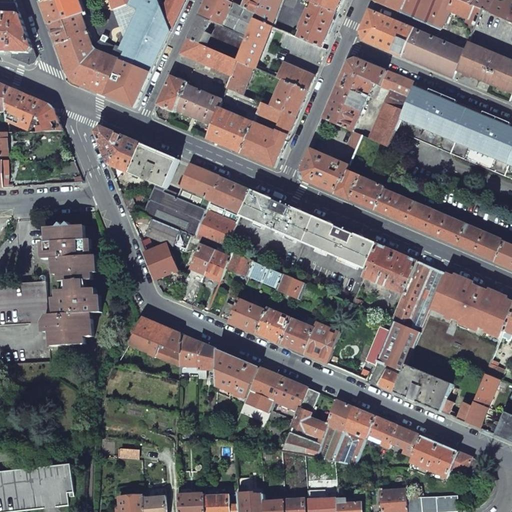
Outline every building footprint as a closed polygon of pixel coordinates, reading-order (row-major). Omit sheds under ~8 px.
[(42,0),(44,4),(54,0),(55,0),(63,21),(65,20),(83,17),(87,16),(81,0),(42,0)] [(63,21),(55,0),(54,0),(44,4),(51,25),(63,21)] [(112,0),(116,11),(131,6),(142,12),(123,50),(117,47),(112,58),(122,62),(128,65),(151,75),(173,32),(165,11),(161,0),(112,0)] [(170,0),(165,11),(173,32),(183,10),(187,0),(170,0)] [(233,2),(229,0),(207,0),(199,17),(212,22),(222,27),(233,2)] [(262,0),(244,0),(242,6),(257,14),(262,0)] [(262,0),(257,14),(255,19),(271,26),(273,27),(277,17),(284,0),(262,0)] [(315,0),(314,4),(316,5),(338,14),(344,0),(315,0)] [(376,0),(375,3),(377,4),(442,31),(450,12),(469,20),(468,23),(478,27),(485,11),(472,5),(459,0),(376,0)] [(496,0),(474,0),(472,5),(485,11),(491,13),(496,0)] [(511,0),(496,0),(491,13),(511,22),(511,0)] [(242,6),(233,2),(222,27),(248,37),(255,19),(257,14),(242,6)] [(0,52),(8,53),(13,53),(13,57),(29,63),(34,62),(37,58),(17,5),(0,4),(0,52)] [(338,14),(316,5),(313,11),(311,10),(301,32),(304,32),(301,39),(323,49),(333,26),(338,14)] [(116,11),(125,32),(117,47),(123,50),(142,12),(131,6),(116,11)] [(468,52),(371,12),(362,33),(366,41),(389,51),(456,79),(460,71),(468,52)] [(83,17),(65,20),(72,40),(58,45),(70,78),(74,82),(75,83),(107,97),(114,80),(122,62),(112,58),(104,55),(97,51),(94,48),(83,17)] [(212,22),(199,17),(194,29),(189,41),(207,48),(213,35),(207,33),(212,22)] [(286,20),(277,17),(273,27),(287,33),(292,22),(286,19),(286,20)] [(248,37),(239,61),(239,62),(253,68),(254,65),(271,26),(255,19),(248,37)] [(51,25),(58,45),(72,40),(65,20),(63,21),(51,25)] [(222,27),(212,22),(207,33),(213,35),(207,48),(239,61),(248,37),(222,27)] [(301,39),(288,34),(283,47),(322,64),(328,51),(323,49),(301,39)] [(189,41),(182,56),(206,66),(233,77),(239,62),(239,61),(207,48),(189,41)] [(468,52),(460,71),(486,82),(511,93),(511,61),(506,59),(507,57),(494,51),(493,54),(471,44),(468,52)] [(346,72),(340,86),(370,97),(375,86),(386,90),(394,73),(357,58),(350,62),(346,72)] [(121,83),(128,65),(122,62),(114,80),(121,83)] [(253,68),(239,62),(233,77),(230,85),(229,88),(228,90),(245,97),(255,69),(253,68)] [(286,64),(280,79),(285,81),(310,92),(316,77),(286,64)] [(114,80),(107,97),(121,103),(135,109),(151,75),(128,65),(121,83),(114,80)] [(269,71),(254,65),(253,68),(255,69),(268,74),(269,71)] [(416,82),(394,73),(386,90),(391,92),(386,104),(404,112),(414,88),(416,82)] [(188,84),(172,77),(165,91),(159,105),(177,112),(177,111),(187,86),(188,84)] [(310,92),(285,81),(273,108),(298,119),(310,92)] [(0,112),(9,113),(9,88),(0,83),(0,112)] [(224,101),(187,86),(177,111),(193,118),(195,118),(197,119),(215,127),(220,112),(224,101)] [(370,97),(340,86),(329,111),(325,120),(354,132),(370,97)] [(43,102),(9,88),(9,113),(9,121),(25,130),(23,133),(31,133),(37,120),(39,121),(40,119),(42,120),(44,126),(37,128),(38,132),(63,131),(62,128),(55,109),(53,106),(43,102)] [(429,94),(414,88),(404,112),(396,130),(451,153),(468,110),(456,105),(458,101),(442,94),(430,89),(429,94)] [(245,97),(228,90),(224,101),(220,112),(254,126),(263,104),(245,97)] [(259,161),(276,169),(288,140),(298,119),(273,108),(263,104),(254,126),(242,154),(259,161)] [(370,139),(389,147),(396,130),(404,112),(386,104),(370,139)] [(483,116),(468,110),(451,153),(505,176),(511,158),(511,128),(510,128),(511,124),(496,117),(484,112),(483,116)] [(254,126),(220,112),(215,127),(209,140),(235,151),(242,154),(254,126)] [(145,146),(103,128),(101,130),(97,134),(111,166),(130,174),(129,176),(132,178),(133,175),(145,146)] [(363,136),(355,133),(349,147),(357,151),(363,136)] [(0,134),(0,156),(15,156),(14,134),(0,134)] [(133,175),(157,185),(166,189),(168,190),(181,161),(163,153),(145,146),(133,175)] [(342,163),(312,150),(301,174),(304,181),(328,191),(335,194),(341,181),(343,182),(348,172),(350,167),(342,163)] [(183,187),(206,197),(205,198),(212,201),(221,178),(216,176),(192,166),(183,187)] [(387,189),(348,172),(343,182),(341,181),(335,194),(340,196),(356,203),(377,212),(385,193),(387,189)] [(238,185),(221,178),(212,201),(243,214),(254,192),(238,185)] [(166,189),(157,185),(148,208),(144,215),(156,220),(182,231),(193,236),(197,238),(208,211),(178,199),(165,193),(166,189)] [(206,197),(183,187),(178,199),(208,211),(212,201),(205,198),(206,197)] [(131,192),(123,195),(128,208),(134,211),(136,205),(131,192)] [(242,216),(304,242),(314,218),(275,201),(254,192),(243,214),(242,216)] [(437,237),(497,263),(504,245),(397,198),(385,193),(377,212),(437,237)] [(243,214),(212,201),(208,211),(197,238),(201,240),(227,251),(242,216),(243,214)] [(339,228),(314,218),(304,242),(368,270),(378,246),(379,245),(339,228)] [(182,231),(156,220),(149,236),(175,247),(176,245),(182,231)] [(51,332),(52,347),(68,345),(86,345),(85,337),(94,337),(93,314),(102,313),(101,296),(97,297),(97,289),(86,290),(85,281),(94,281),(93,273),(98,273),(98,256),(93,256),(92,240),(86,241),(85,226),(74,227),(70,223),(66,227),(63,224),(59,228),(48,228),(49,243),(43,243),(44,260),(59,259),(59,265),(56,266),(56,275),(61,275),(62,282),(70,282),(71,291),(59,292),(60,299),(56,299),(56,309),(60,308),(60,315),(49,315),(49,323),(44,323),(45,333),(51,332)] [(193,236),(182,231),(176,245),(188,250),(191,242),(193,236)] [(197,238),(193,236),(191,242),(199,246),(201,240),(197,238)] [(142,242),(147,254),(155,251),(150,239),(142,242)] [(511,247),(505,244),(504,245),(497,263),(511,269),(511,247)] [(155,251),(147,254),(157,280),(180,270),(169,245),(155,251)] [(399,253),(379,245),(378,246),(365,277),(406,295),(419,262),(399,253)] [(217,252),(202,246),(199,253),(196,253),(195,255),(198,256),(196,260),(194,259),(190,268),(208,276),(217,252)] [(217,252),(208,276),(222,282),(228,268),(232,258),(217,252)] [(257,263),(234,253),(232,258),(228,268),(251,277),(257,263)] [(433,309),(448,274),(428,266),(419,262),(406,295),(394,322),(395,322),(423,334),(433,309)] [(284,275),(257,263),(251,277),(279,289),(284,275)] [(433,309),(502,338),(503,337),(511,315),(511,302),(475,286),(448,274),(433,309)] [(308,285),(284,275),(279,289),(278,290),(301,300),(308,285)] [(0,284),(0,325),(44,323),(49,323),(49,315),(47,282),(0,284)] [(363,302),(356,299),(354,305),(361,307),(363,302)] [(253,305),(242,300),(239,307),(232,323),(248,330),(259,335),(269,311),(257,306),(258,302),(255,301),(253,305)] [(224,320),(232,323),(239,307),(228,303),(222,319),(224,320)] [(293,319),(270,309),(269,311),(259,335),(271,339),(283,345),(293,319)] [(417,346),(463,366),(487,376),(487,375),(493,360),(502,338),(433,309),(423,334),(417,346)] [(511,315),(503,337),(511,340),(511,338),(511,315)] [(165,327),(145,319),(130,345),(151,354),(151,355),(182,366),(183,335),(165,327)] [(316,329),(293,319),(283,345),(293,349),(306,354),(316,329)] [(378,361),(395,368),(394,371),(390,369),(383,387),(397,394),(409,366),(417,346),(423,334),(395,322),(394,326),(391,332),(378,361)] [(342,333),(318,323),(316,329),(306,354),(312,357),(328,364),(342,333)] [(378,361),(391,332),(381,328),(367,362),(377,366),(378,361)] [(193,339),(183,335),(182,366),(200,367),(201,342),(193,339)] [(211,346),(201,342),(200,367),(200,369),(219,370),(220,350),(211,346)] [(251,363),(220,350),(219,370),(218,386),(248,399),(262,368),(251,363)] [(499,363),(493,360),(487,375),(500,381),(505,370),(497,367),(499,363)] [(455,385),(409,366),(397,394),(420,403),(443,413),(448,401),(455,385)] [(281,376),(262,368),(248,399),(243,412),(268,423),(277,402),(287,379),(281,376)] [(390,369),(387,368),(380,386),(383,387),(390,369)] [(370,382),(374,373),(366,370),(362,379),(368,381),(370,382)] [(480,429),(501,381),(500,381),(487,375),(487,376),(473,407),(467,423),(480,429)] [(304,386),(287,379),(277,402),(301,412),(310,388),(304,386)] [(322,394),(310,388),(301,412),(294,427),(326,439),(331,426),(329,425),(311,418),(322,394)] [(355,408),(339,401),(329,425),(331,426),(326,439),(323,447),(292,434),(284,452),(334,461),(355,408)] [(455,405),(448,401),(443,413),(450,416),(455,405)] [(473,407),(465,404),(459,420),(467,423),(473,407)] [(365,448),(368,440),(369,439),(370,434),(378,417),(360,410),(355,408),(334,461),(337,462),(357,465),(365,448)] [(511,415),(506,413),(497,436),(511,442),(511,415)] [(384,420),(378,417),(370,434),(394,444),(401,427),(384,420)] [(145,434),(107,426),(105,435),(103,434),(102,438),(142,446),(145,434)] [(406,429),(401,427),(394,444),(407,450),(405,454),(415,458),(424,437),(406,429)] [(261,439),(235,429),(230,442),(257,447),(261,439)] [(167,439),(145,434),(142,446),(141,448),(164,453),(167,439)] [(394,444),(370,434),(369,439),(392,449),(394,444)] [(442,445),(424,437),(415,458),(413,462),(449,478),(452,470),(460,452),(442,445)] [(474,459),(460,452),(452,470),(466,476),(474,459)] [(160,472),(180,472),(179,457),(160,458),(160,472)] [(480,462),(474,459),(466,476),(479,483),(487,467),(480,462)] [(0,511),(18,511),(68,507),(67,497),(74,497),(70,464),(0,472),(0,511)] [(169,511),(168,489),(145,490),(146,497),(146,500),(146,511),(169,511)] [(408,489),(383,492),(384,511),(409,511),(409,499),(408,489)] [(251,494),(240,494),(240,507),(240,511),(266,511),(266,502),(265,495),(251,496),(251,494)] [(206,495),(181,496),(181,511),(206,511),(206,498),(206,495)] [(459,511),(459,496),(409,499),(409,511),(459,511)] [(146,497),(121,498),(122,507),(119,510),(118,511),(146,511),(146,500),(146,497)] [(210,498),(206,498),(206,511),(240,511),(240,507),(231,507),(231,497),(210,498)] [(357,498),(339,499),(339,511),(364,511),(364,503),(357,504),(357,501),(357,498)] [(339,511),(339,499),(310,501),(309,511),(323,511),(327,511),(326,511),(339,511)] [(286,501),(286,511),(307,511),(307,500),(286,501)] [(286,511),(286,501),(266,502),(266,511),(286,511)]
